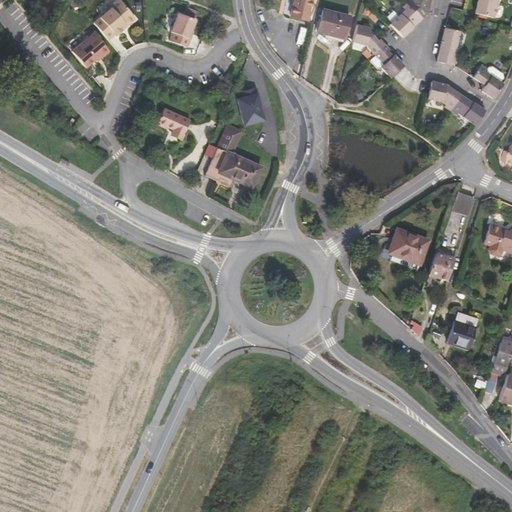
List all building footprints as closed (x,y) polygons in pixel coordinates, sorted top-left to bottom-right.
[(291,0),(289,16),(289,17),(306,21),(311,0),(291,0)] [(409,0),(408,1),(419,13),(424,7),(425,0),(409,0)] [(425,0),(424,7),(419,13),(423,17),(429,12),(431,0),(425,0)] [(476,0),(474,13),(494,18),(497,3),(496,2),(496,0),(476,0)] [(390,24),(392,26),(403,37),(413,27),(409,23),(419,13),(408,1),(403,6),(405,8),(390,24)] [(112,9),(94,24),(109,41),(115,36),(116,37),(136,20),(121,2),(117,2),(112,6),(112,9)] [(349,16),(322,10),(317,32),(343,39),(349,16)] [(196,20),(179,13),(168,39),(187,47),(190,38),(188,37),(196,20)] [(409,23),(413,27),(423,17),(419,13),(409,23)] [(370,28),(355,24),(351,42),(365,45),(374,54),(384,44),(379,39),(377,40),(372,35),(369,34),(370,28)] [(446,54),(453,55),(458,31),(444,28),(436,62),(443,64),(446,54)] [(83,44),(72,54),(86,70),(95,62),(101,57),(102,58),(109,52),(94,35),(90,38),(87,38),(83,41),(83,44)] [(380,67),(390,78),(393,75),(403,65),(393,54),(392,56),(387,51),(389,50),(384,44),(374,54),(383,64),(380,67)] [(451,65),(453,55),(446,54),(443,64),(451,65)] [(489,67),(487,70),(481,65),(472,78),(483,86),(480,91),(492,99),(503,84),(500,82),(503,78),(503,74),(492,66),(489,67)] [(443,107),(449,111),(458,99),(444,90),(445,84),(430,81),(427,96),(426,99),(441,103),(444,105),(443,107)] [(444,90),(458,99),(460,95),(445,84),(444,90)] [(243,125),(263,119),(254,88),(241,91),(242,98),(236,99),(243,125)] [(469,107),(472,103),(460,95),(458,99),(469,107)] [(457,114),(474,126),(485,110),(472,102),(472,103),(469,107),(458,99),(449,111),(456,116),(457,114)] [(155,125),(164,129),(166,126),(171,129),(169,134),(180,139),(188,121),(162,109),(155,125)] [(227,126),(216,148),(211,159),(204,176),(217,182),(218,179),(230,184),(232,180),(251,189),(260,168),(230,155),(241,132),(227,126)] [(216,148),(208,145),(203,155),(211,159),(216,148)] [(473,197),(458,192),(451,211),(467,216),(473,197)] [(503,228),(489,224),(483,244),(489,246),(488,251),(489,254),(496,257),(500,255),(501,250),(511,253),(511,231),(509,230),(508,233),(503,232),(503,228)] [(427,240),(397,230),(388,252),(419,263),(427,240)] [(453,259),(435,253),(427,275),(446,281),(453,259)] [(457,312),(454,321),(474,328),(477,319),(457,312)] [(474,328),(454,321),(447,343),(459,347),(460,344),(468,347),(474,328)] [(493,364),(506,368),(510,355),(511,355),(511,339),(502,336),(493,364)] [(504,373),(506,368),(493,364),(491,369),(498,371),(504,373)] [(498,371),(491,369),(488,378),(495,381),(498,371)] [(511,373),(507,372),(498,398),(507,401),(511,402),(511,373)] [(491,394),(495,381),(488,378),(484,391),(491,394)]
